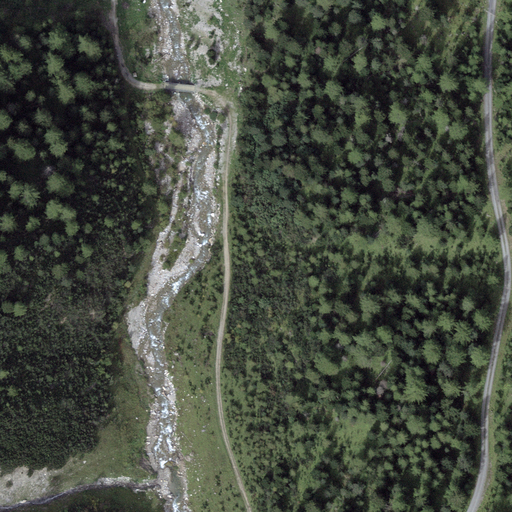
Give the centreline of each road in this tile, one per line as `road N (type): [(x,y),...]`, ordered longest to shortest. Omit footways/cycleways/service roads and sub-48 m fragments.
road 1 (track): [(111,0),(115,60),(133,83),(208,92),(231,105),(242,127),(227,209),(233,267),(219,365),(221,412),(253,511)]
road 2 (track): [(493,0),(485,53),(506,290),(485,469),(470,511)]
